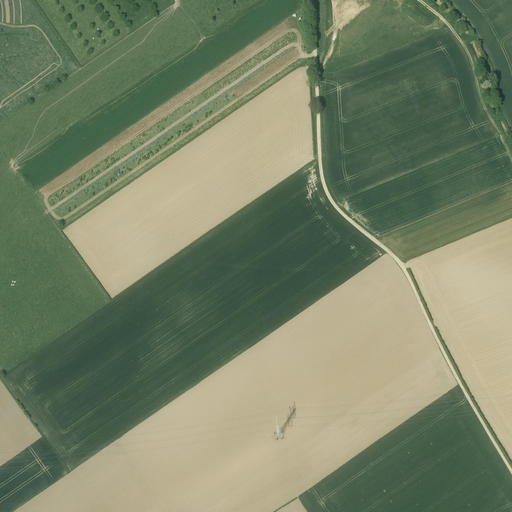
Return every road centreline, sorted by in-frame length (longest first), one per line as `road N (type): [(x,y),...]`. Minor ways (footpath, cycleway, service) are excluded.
road 1 (track): [(511,471),(403,268),(335,206),(323,184),(309,0)]
road 2 (track): [(418,0),(465,48),(511,160)]
